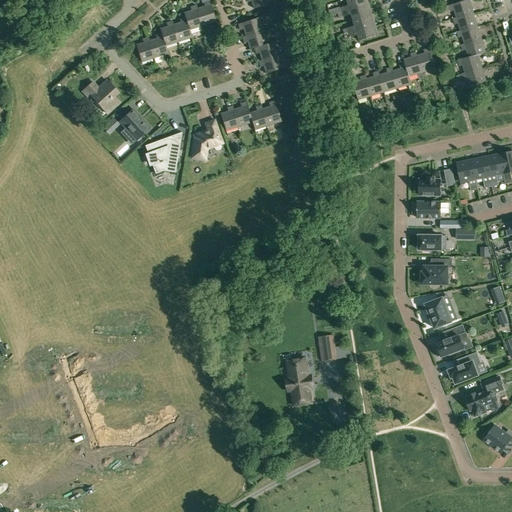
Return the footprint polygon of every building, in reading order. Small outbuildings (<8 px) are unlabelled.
[(251,1),(253,9),(270,3),(268,0),(246,0),(247,2),(251,1)] [(338,13),(369,4),(367,0),(346,0),(348,5),(341,8),(337,9),(338,13)] [(456,18),(473,13),(469,0),(466,0),(449,5),(449,6),(447,6),(448,11),(450,10),(451,12),(454,11),(456,18)] [(197,11),(202,26),(215,22),(209,3),(203,4),(204,8),(197,11)] [(353,20),(372,14),(369,4),(338,13),(340,18),(351,14),(353,20)] [(184,15),(189,30),(202,26),(197,11),(196,7),(189,9),(191,12),(184,15)] [(458,24),(460,31),(477,26),(473,13),(456,18),(453,19),(455,25),(458,24)] [(346,34),(375,24),(372,14),(353,20),(355,26),(347,28),(343,29),(344,34),(345,33),(346,34)] [(176,25),(181,40),(191,37),(189,30),(184,15),(183,15),(184,18),(179,20),(180,24),(176,25)] [(246,36),(262,31),(258,18),(237,24),(239,30),(243,29),(246,36)] [(163,29),(168,45),(181,40),(176,25),(173,26),(171,23),(166,24),(167,28),(163,29)] [(379,35),(375,24),(346,34),(345,34),(346,38),(357,35),(359,41),(379,35)] [(477,26),(460,31),(457,32),(459,38),(462,37),(465,44),(481,39),(477,26)] [(153,41),(158,57),(168,53),(165,46),(168,45),(163,29),(159,30),(161,34),(155,36),(156,40),(153,41)] [(266,44),(262,31),(246,36),(242,38),(244,43),(247,42),(250,50),(254,49),(266,44)] [(136,47),(141,62),(158,57),(153,41),(149,42),(148,39),(142,41),(143,44),(136,47)] [(485,52),(481,39),(465,44),(461,45),(463,51),(466,50),(469,57),(477,54),(485,52)] [(258,62),(278,55),(274,41),(266,44),(254,49),(256,54),(259,53),(261,60),(258,61),(258,62)] [(435,68),(433,63),(432,58),(429,48),(423,50),(424,54),(417,56),(422,72),(435,68)] [(408,77),(410,76),(422,72),(417,56),(415,52),(410,54),(411,57),(403,60),(405,63),(404,64),(408,77)] [(465,72),(481,67),(477,54),(469,57),(458,60),(459,66),(463,65),(465,72)] [(263,66),(266,74),(282,68),(278,55),(258,62),(260,67),(263,66)] [(412,83),(410,76),(408,77),(404,64),(400,65),(401,68),(393,70),(392,71),(397,88),(409,84),(410,89),(413,88),(411,84),(412,83)] [(378,75),(384,92),(397,88),(392,71),(393,70),(392,67),(387,69),(388,72),(380,74),(378,75)] [(467,78),(469,86),(486,81),(481,67),(465,72),(461,73),(463,79),(467,78)] [(349,68),(345,70),(347,78),(352,77),(354,76),(351,68),(349,68)] [(365,79),(370,96),(384,92),(378,75),(380,74),(379,71),(373,73),(374,76),(367,78),(365,79)] [(358,100),(370,96),(365,79),(367,78),(366,75),(360,77),(361,80),(353,83),(357,97),(356,98),(357,100),(358,99),(358,100)] [(91,96),(107,114),(120,103),(114,97),(118,93),(107,80),(98,89),(92,82),(82,92),(88,99),(91,96)] [(262,109),(267,126),(281,121),(274,101),(268,103),(269,107),(262,109)] [(234,110),(239,126),(252,122),(249,113),(246,102),(240,104),(241,107),(234,110)] [(220,114),(225,131),(239,126),(234,110),(233,106),(226,108),(227,112),(220,114)] [(249,113),(252,122),(254,130),(267,126),(262,109),(261,106),(255,107),(256,111),(249,113)] [(136,140),(150,128),(133,109),(119,121),(136,140)] [(118,123),(113,118),(103,128),(108,133),(118,123)] [(192,158),(205,159),(206,149),(214,146),(214,147),(214,148),(214,149),(215,149),(215,150),(216,150),(217,150),(218,150),(219,150),(220,150),(220,149),(221,149),(221,148),(222,147),(222,146),(221,145),(221,144),(220,144),(222,143),(214,121),(205,124),(208,130),(193,135),(194,138),(192,158)] [(175,172),(182,132),(172,136),(171,139),(168,138),(169,137),(145,146),(148,154),(153,152),(157,162),(152,164),(155,173),(164,170),(175,172)] [(500,154),(504,173),(506,183),(511,182),(511,179),(511,176),(510,172),(511,171),(511,151),(511,152),(504,153),(500,154)] [(486,158),(492,186),(498,185),(497,179),(496,175),(498,174),(504,173),(500,154),(489,156),(485,157),(486,158)] [(485,188),(492,186),(486,158),(485,157),(482,158),(471,160),(475,179),(480,178),(483,178),(483,182),(485,188)] [(477,189),(475,179),(471,160),(470,160),(468,161),(457,163),(459,173),(461,182),(463,182),(468,181),(471,191),(477,189)] [(454,179),(455,185),(452,169),(444,170),(446,181),(454,179)] [(440,196),(440,180),(434,179),(434,178),(428,177),(427,179),(419,179),(419,195),(440,196)] [(417,202),(417,218),(441,218),(441,202),(417,202)] [(475,230),(456,230),(456,239),(470,239),(470,233),(475,233),(475,230)] [(446,250),(446,236),(419,235),(419,249),(424,250),(424,252),(431,252),(431,250),(446,250)] [(421,284),(447,284),(447,267),(451,267),(451,259),(431,259),(431,266),(424,266),(424,272),(421,272),(421,284)] [(497,304),(505,302),(499,287),(491,290),(497,304)] [(442,299),(443,298),(442,297),(441,298),(426,304),(425,304),(425,305),(426,305),(429,314),(431,319),(434,327),(434,328),(435,328),(450,322),(451,322),(452,322),(451,321),(442,299)] [(439,358),(464,348),(461,341),(468,338),(466,332),(465,333),(462,325),(448,330),(450,337),(443,340),(444,341),(436,344),(438,348),(436,349),(439,358)] [(318,337),(322,361),(337,359),(334,335),(318,337)] [(482,361),(478,351),(463,357),(465,363),(459,365),(460,366),(450,369),(453,377),(455,376),(457,383),(482,373),(478,363),(482,361)] [(307,391),(305,380),(309,379),(308,372),(307,372),(305,357),(290,360),(293,379),(286,380),(288,391),(291,391),(294,406),(312,403),(310,391),(307,391)] [(137,358),(130,362),(139,379),(146,375),(137,358)] [(130,362),(123,365),(131,380),(132,382),(139,379),(130,362)] [(122,363),(115,367),(124,383),(131,380),(123,365),(122,363)] [(115,367),(109,370),(110,372),(117,387),(124,383),(115,367)] [(110,372),(103,376),(112,392),(119,389),(117,387),(110,372)] [(103,376),(97,379),(105,396),(112,392),(103,376)] [(468,397),(465,398),(470,411),(472,410),(475,417),(486,412),(486,411),(492,409),(493,411),(499,408),(497,401),(497,400),(495,394),(496,394),(505,390),(502,384),(499,376),(485,382),(488,388),(484,390),(484,391),(478,393),(477,392),(467,396),(468,397)] [(158,397),(150,402),(160,418),(168,413),(158,397)] [(150,402),(142,407),(151,421),(152,423),(160,418),(150,402)] [(42,403),(36,407),(45,423),(52,419),(42,403)] [(141,405),(135,409),(144,425),(151,421),(142,407),(141,405)] [(36,407),(29,411),(30,413),(38,427),(45,423),(36,407)] [(135,409),(128,413),(137,427),(138,429),(144,425),(135,409)] [(127,411),(120,415),(130,431),(137,427),(128,413),(127,411)] [(30,413),(24,417),(33,433),(40,429),(38,427),(30,413)] [(120,415),(114,419),(124,435),(130,431),(120,415)] [(24,417),(17,421),(25,435),(27,437),(33,433),(24,417)] [(16,419),(9,422),(19,439),(25,435),(17,421),(16,419)] [(9,422),(3,426),(12,442),(19,439),(9,422)] [(495,425),(490,431),(488,430),(483,436),(485,438),(483,440),(501,453),(507,445),(511,449),(511,437),(511,438),(506,434),(495,425)] [(182,431),(175,435),(185,451),(191,447),(182,431)] [(175,435),(169,439),(178,455),(185,451),(175,435)] [(60,440),(53,444),(63,460),(70,456),(60,440)] [(53,444),(47,448),(48,450),(57,464),(63,460),(53,444)] [(157,444),(151,448),(160,464),(167,460),(157,444)] [(151,448),(144,452),(153,466),(154,468),(160,464),(151,448)] [(143,449),(136,453),(146,469),(153,466),(144,452),(143,449)] [(48,450),(42,454),(52,470),(58,466),(57,464),(48,450)] [(136,453),(130,457),(140,473),(146,469),(136,453)] [(42,454),(35,458),(44,472),(45,474),(52,470),(42,454)] [(34,456),(28,460),(38,476),(44,472),(35,458),(34,456)] [(28,460),(21,465),(31,480),(38,476),(28,460)] [(86,474),(80,478),(90,494),(96,490),(86,474)] [(80,478),(74,482),(84,498),(90,494),(80,478)] [(74,482),(67,486),(77,502),(84,498),(74,482)] [(57,491),(50,495),(60,511),(67,507),(57,491)] [(50,495),(44,500),(51,511),(59,511),(60,511),(50,495)]
